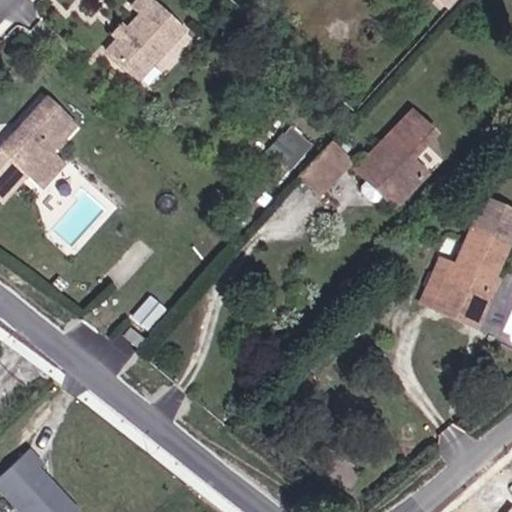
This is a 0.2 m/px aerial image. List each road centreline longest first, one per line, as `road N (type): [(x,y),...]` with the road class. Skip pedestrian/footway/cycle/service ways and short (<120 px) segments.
road 1 (tertiary): [(0,299),(274,511)]
road 2 (unclassified): [(511,433),(418,511)]
